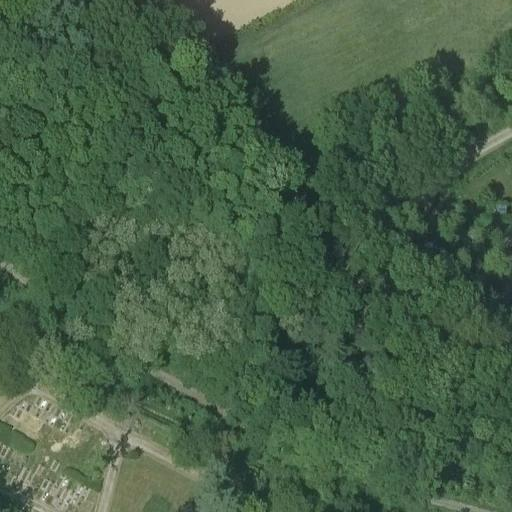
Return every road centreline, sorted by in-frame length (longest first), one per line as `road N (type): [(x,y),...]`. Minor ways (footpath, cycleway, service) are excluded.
road 1 (track): [(0,257),(240,423),(317,458),(486,511)]
road 2 (track): [(446,239),(356,231),(254,175),(149,48),(129,0)]
road 3 (residential): [(511,140),(435,195),(435,225),(446,239)]
